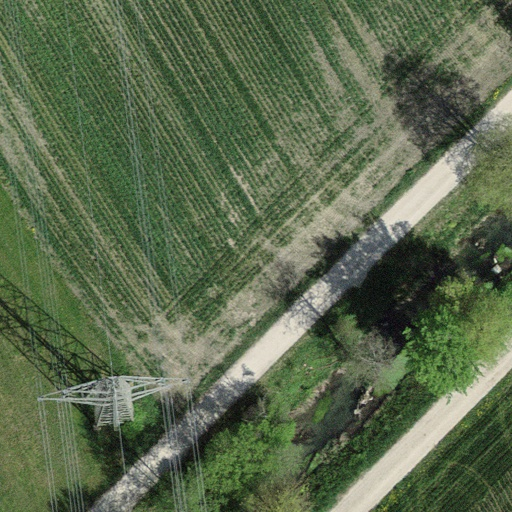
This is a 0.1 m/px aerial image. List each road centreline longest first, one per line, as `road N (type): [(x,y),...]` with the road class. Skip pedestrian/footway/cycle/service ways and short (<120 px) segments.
road 1 (track): [(511,122),(122,511)]
road 2 (track): [(359,511),(511,359)]
